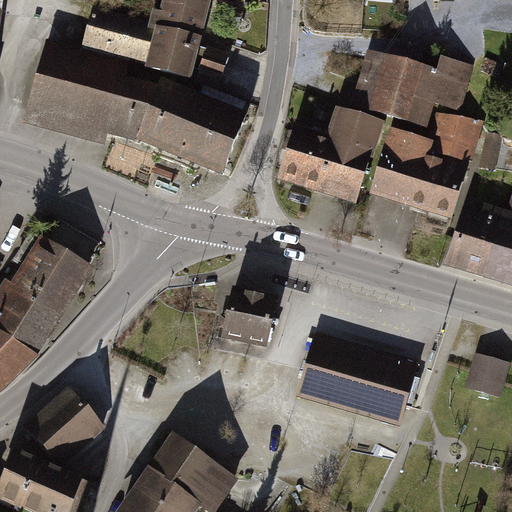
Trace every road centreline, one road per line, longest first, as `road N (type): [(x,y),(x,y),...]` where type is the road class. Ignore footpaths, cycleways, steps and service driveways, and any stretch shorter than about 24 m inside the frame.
road 1 (secondary): [(511,307),(272,240)]
road 2 (tertiary): [(0,153),(194,224)]
road 3 (residential): [(100,511),(119,463),(115,424),(72,350)]
road 4 (secondary): [(194,224),(72,350)]
road 5 (unclassified): [(257,163),(280,84),(286,0)]
